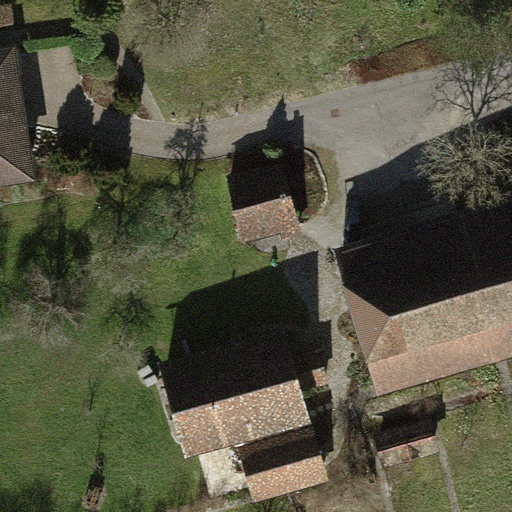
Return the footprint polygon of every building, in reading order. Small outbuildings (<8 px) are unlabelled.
[(0,188),(38,183),(17,47),(0,50),(0,188)] [(286,239),(305,234),(285,161),(225,177),(244,244),(285,233),(286,239)] [(379,399),(511,360),(511,161),(511,162),(511,166),(511,196),(334,248),(379,399)] [(287,326),(161,362),(188,459),(315,424),(305,390),(330,383),(325,364),(321,349),(295,356),(287,326)] [(433,416),(375,433),(385,468),(443,451),(433,416)] [(315,426),(240,448),(256,503),(332,481),(315,426)]
